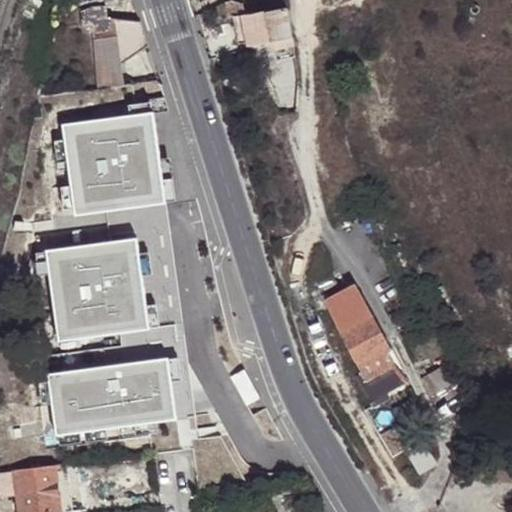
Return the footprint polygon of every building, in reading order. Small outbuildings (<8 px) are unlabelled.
[(87,0),(98,89),(131,85),(131,83),(133,82),(132,80),(121,80),(120,65),(119,62),(118,62),(110,19),(123,15),(117,0),(87,0)] [(242,3),(233,0),(230,0),(235,17),(244,15),(245,19),(246,20),(236,22),(240,42),(250,40),(252,46),(292,37),(288,8),(245,15),(243,3),(242,3)] [(140,22),(110,19),(118,62),(119,62),(120,65),(147,45),(140,22)] [(154,98),(61,116),(73,203),(102,199),(167,190),(154,98)] [(169,208),(167,190),(102,199),(106,231),(138,224),(151,316),(116,322),(123,352),(169,344),(176,407),(176,418),(195,415),(193,395),(169,208)] [(106,231),(43,243),(56,334),(116,322),(151,316),(138,224),(106,231)] [(335,312),(340,332),(357,366),(388,351),(392,349),(354,284),(331,296),(335,312)] [(335,324),(340,332),(335,312),(331,296),(323,300),(335,324)] [(123,352),(46,366),(55,426),(176,407),(169,344),(123,352)] [(391,399),(388,393),(404,384),(388,351),(357,366),(361,373),(365,380),(366,382),(368,385),(374,396),(379,405),(391,399)] [(451,385),(441,366),(427,373),(438,392),(451,385)] [(361,373),(356,376),(373,408),(379,405),(374,396),(368,385),(366,382),(365,380),(361,373)] [(438,392),(427,373),(425,375),(431,385),(436,394),(438,392)] [(425,375),(420,377),(431,397),(436,394),(431,385),(425,375)] [(420,439),(406,448),(420,472),(435,463),(420,439)] [(75,510),(69,464),(56,465),(62,511),(75,510)] [(41,467),(17,470),(21,511),(60,511),(62,511),(56,465),(41,467)]
